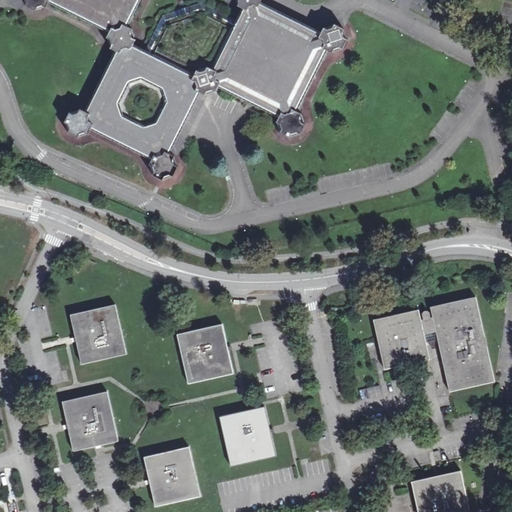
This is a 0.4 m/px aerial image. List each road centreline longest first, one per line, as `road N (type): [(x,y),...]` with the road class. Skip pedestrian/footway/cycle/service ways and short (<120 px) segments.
road 1 (unclassified): [(57,225),(3,354),(22,455)]
road 2 (unclassified): [(308,280),(348,511)]
road 3 (secondary): [(308,280),(467,245)]
road 4 (secondary): [(174,271),(240,284),(308,280)]
road 5 (secondary): [(57,225),(150,270),(174,271)]
road 6 (secondary): [(174,271),(63,211)]
